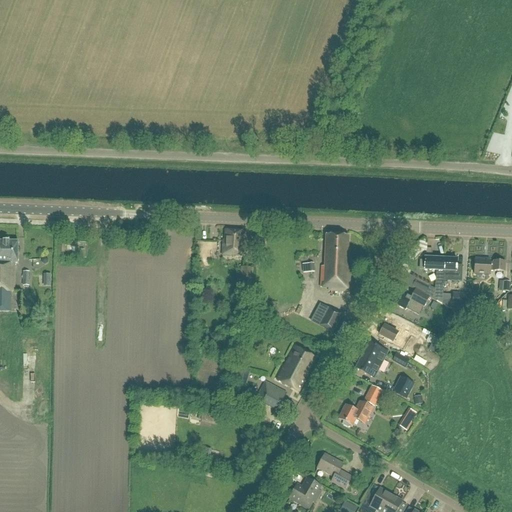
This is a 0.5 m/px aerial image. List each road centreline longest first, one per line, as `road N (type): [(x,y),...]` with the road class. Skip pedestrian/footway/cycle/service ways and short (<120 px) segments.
road 1 (unclassified): [(511,170),(0,148)]
road 2 (tertiary): [(394,227),(0,209)]
road 3 (unclassified): [(394,227),(392,254),(304,422)]
road 4 (residential): [(304,422),(466,511)]
